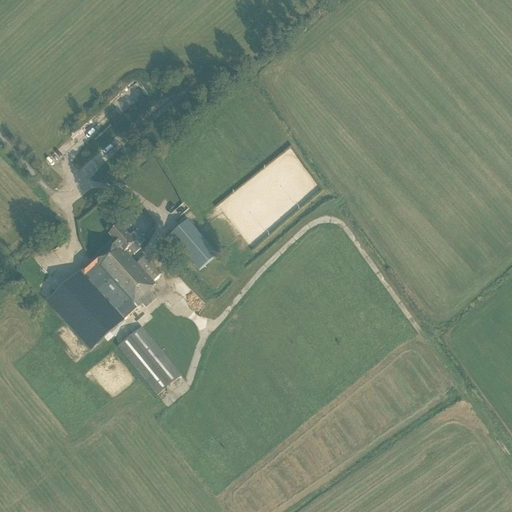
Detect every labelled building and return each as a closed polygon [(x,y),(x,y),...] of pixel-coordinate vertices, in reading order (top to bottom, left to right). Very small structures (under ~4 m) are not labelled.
[(135,82),(110,107),(121,118),(146,93),(135,82)] [(269,231),(290,213),(290,203),(296,198),(295,183),(291,179),(291,173),(287,173),(286,166),(269,166),(234,195),(234,212),(238,216),(239,221),(233,225),(252,247),(265,235),(265,231),(269,231)] [(188,220),(169,237),(200,271),(218,255),(188,220)] [(161,275),(144,257),(137,264),(123,249),(126,246),(134,256),(141,250),(139,247),(145,241),(136,231),(130,237),(119,225),(109,235),(115,241),(80,273),(87,281),(101,269),(134,305),(149,291),(156,285),(153,282),(161,275)] [(87,281),(80,273),(47,303),(50,306),(91,352),(124,322),(87,281)] [(174,301),(167,305),(173,316),(180,312),(174,301)] [(157,329),(164,322),(159,316),(151,323),(157,329)] [(142,328),(137,332),(118,347),(158,395),(182,376),(142,328)]
